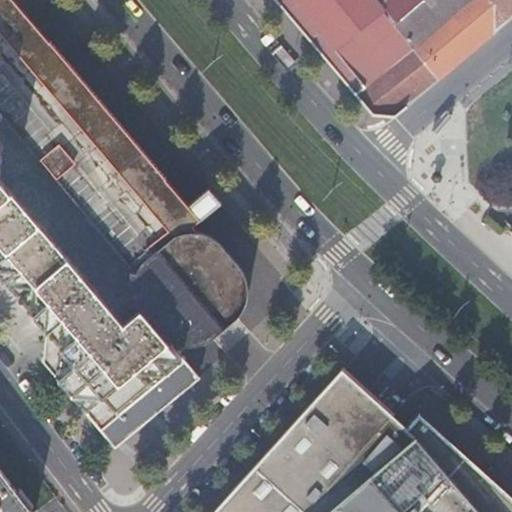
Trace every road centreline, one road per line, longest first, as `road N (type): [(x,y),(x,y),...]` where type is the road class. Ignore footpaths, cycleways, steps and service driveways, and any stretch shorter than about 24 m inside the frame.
road 1 (primary): [(122,0),(315,225),(371,276)]
road 2 (residential): [(150,511),(371,276)]
road 3 (primary): [(370,162),(226,0)]
road 4 (primary): [(511,297),(370,162)]
road 5 (primary): [(371,276),(511,404)]
road 6 (residential): [(370,162),(511,46)]
road 7 (residential): [(0,376),(100,511)]
